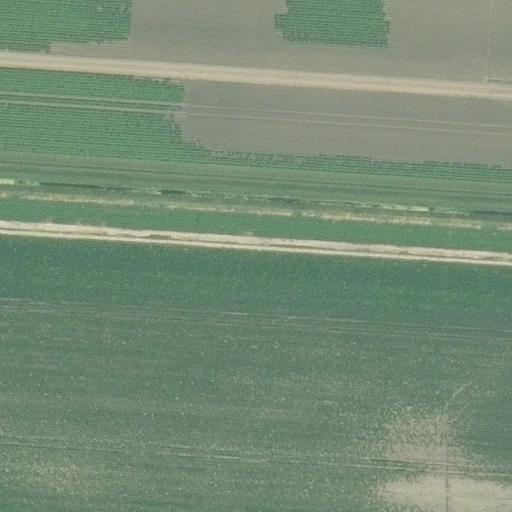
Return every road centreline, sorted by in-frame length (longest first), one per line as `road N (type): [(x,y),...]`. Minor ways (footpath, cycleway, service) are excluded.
road 1 (track): [(511,91),(0,56)]
road 2 (track): [(511,257),(0,224)]
